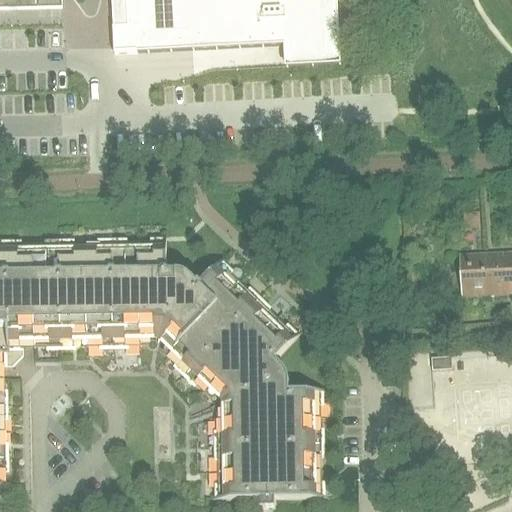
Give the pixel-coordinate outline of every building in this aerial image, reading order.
[(0,0),(0,10),(62,9),(61,0),(0,0)] [(287,67),(287,69),(341,66),(337,0),(127,0),(129,28),(128,28),(128,29),(114,29),(113,29),(114,56),(137,54),(284,47),(298,46),(299,67),(287,67)] [(275,501),(323,501),(321,393),(290,393),(289,384),(287,376),(283,369),(276,362),(298,339),(221,264),(198,287),(192,280),(184,276),(176,274),(167,274),(166,243),(0,245),(0,488),(6,489),(4,366),(10,366),(16,360),(21,355),(21,350),(156,348),(216,406),(218,503),(253,502),(253,511),(275,511),(275,501)] [(463,298),(511,294),(511,253),(460,257),(463,298)] [(432,372),(452,371),(452,359),(432,360),(432,372)]
